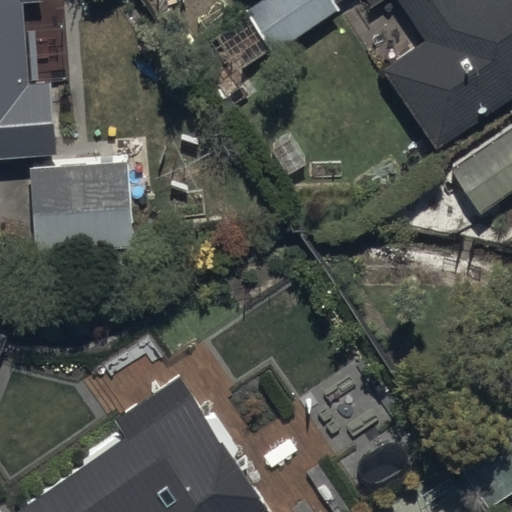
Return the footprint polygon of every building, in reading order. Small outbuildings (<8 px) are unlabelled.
[(0,0),(0,146),(59,143),(55,72),(32,74),(27,0),(0,0)] [(279,46),(340,2),(338,0),(253,0),(249,4),(279,46)] [(440,144),(511,93),(511,0),(405,0),(428,32),(384,63),(440,144)] [(130,156),(33,162),(38,246),(135,240),(130,156)] [(0,359),(9,337),(0,334),(0,359)] [(118,414),(127,427),(13,506),(17,511),(279,511),(263,489),(267,486),(215,412),(213,413),(182,370),(118,414)] [(511,470),(511,379),(446,424),(489,486),(511,470)] [(419,414),(355,450),(390,511),(397,511),(456,478),(419,414)]
